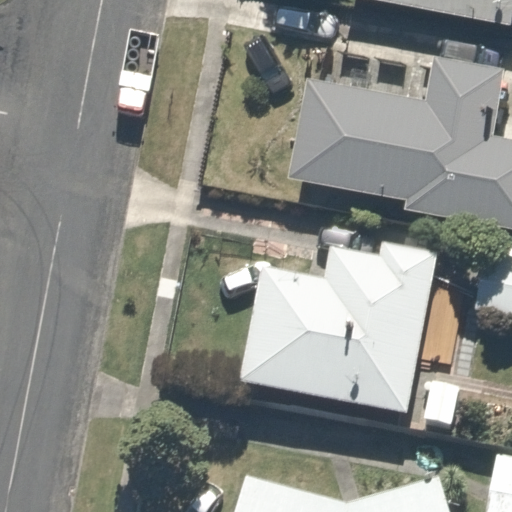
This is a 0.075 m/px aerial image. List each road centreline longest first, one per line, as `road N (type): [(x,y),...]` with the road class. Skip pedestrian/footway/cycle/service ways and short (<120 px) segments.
road 1 (residential): [(82,130),(8,511)]
road 2 (residential): [(106,0),(82,130)]
